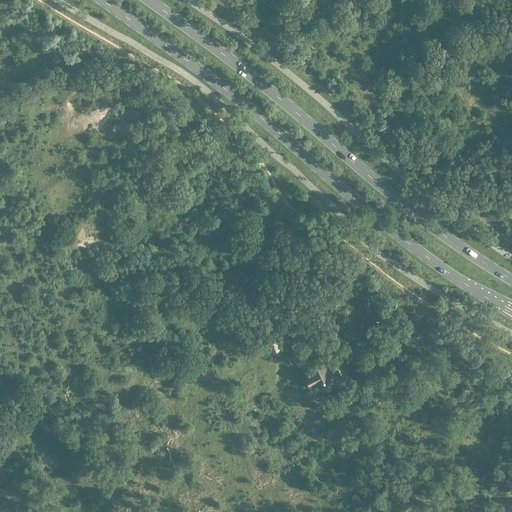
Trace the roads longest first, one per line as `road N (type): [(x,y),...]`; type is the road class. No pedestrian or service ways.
road 1 (primary): [(103,0),(417,250),(511,314)]
road 2 (primary): [(511,280),(442,234),(148,0)]
road 3 (track): [(347,405),(365,457),(403,494),(470,498)]
